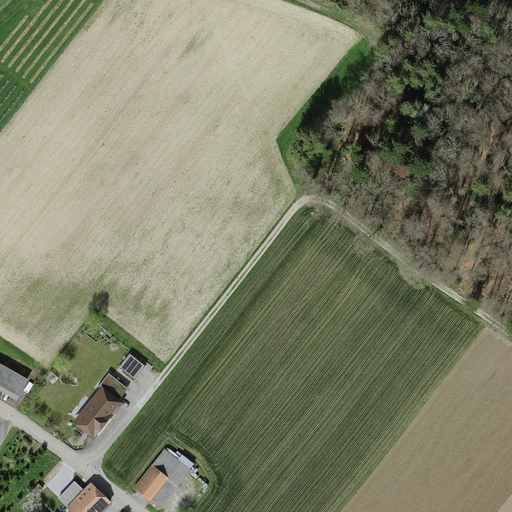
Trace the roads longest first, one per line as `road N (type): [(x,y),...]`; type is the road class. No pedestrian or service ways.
road 1 (track): [(86,469),(296,209),(312,202)]
road 2 (track): [(312,202),(304,151),(360,104),(377,75),(366,24),(302,0)]
road 3 (track): [(312,202),(333,208),(511,337)]
road 4 (unclassified): [(0,408),(139,511)]
